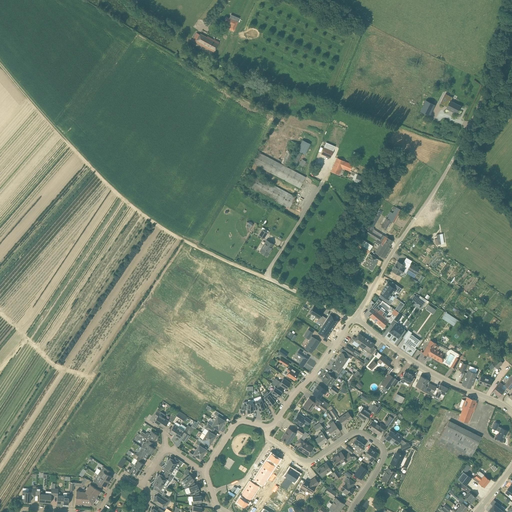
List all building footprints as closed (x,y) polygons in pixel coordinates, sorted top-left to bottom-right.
[(229,18),(227,23),(231,24),(229,29),(234,31),(238,22),(239,18),(231,14),(229,18)] [(209,49),(214,52),(219,43),(214,40),(207,36),(207,37),(200,34),(200,35),(197,33),(193,41),(209,50),(209,49)] [(449,96),(445,103),(448,105),(447,107),(447,109),(454,112),(454,111),(458,112),(461,106),(454,103),(451,101),(452,98),(449,96)] [(426,100),(421,111),(430,116),(435,105),(426,100)] [(303,140),(297,151),(302,153),(305,155),(310,144),(303,140)] [(324,147),(321,154),(330,158),(333,151),(324,147)] [(295,166),(302,153),(297,151),(291,164),(295,166)] [(253,163),(296,186),(300,188),(306,177),(259,153),(253,163)] [(331,171),(339,175),(342,168),(349,171),(352,165),(337,158),(331,171)] [(248,187),(289,208),(295,197),(254,175),(248,187)] [(380,224),(382,225),(381,227),(386,230),(390,223),(391,224),(392,222),(394,223),(401,210),(399,209),(400,207),(398,205),(396,207),(393,206),(390,212),(388,211),(380,224)] [(390,248),(389,247),(393,241),(388,238),(389,237),(386,235),(385,236),(383,235),(381,237),(372,231),(374,230),(370,228),(367,234),(377,240),(376,241),(381,244),(389,250),(390,248)] [(259,235),(264,239),(267,233),(262,230),(259,235)] [(362,239),(359,244),(366,248),(369,243),(362,239)] [(260,251),(267,255),(274,244),(267,240),(260,251)] [(389,250),(381,244),(376,253),(384,258),(389,250)] [(362,265),(372,271),(379,260),(369,254),(362,265)] [(395,265),(392,271),(399,275),(401,272),(402,273),(404,270),(407,271),(408,269),(408,268),(405,266),(405,265),(398,261),(397,261),(395,265)] [(419,269),(411,264),(408,268),(408,269),(416,274),(419,269)] [(356,289),(345,281),(341,286),(345,290),(344,291),(339,298),(339,297),(335,303),(346,311),(350,305),(348,304),(345,302),(348,297),(348,298),(350,295),(349,295),(350,293),(352,294),(356,289)] [(390,285),(387,283),(383,289),(392,295),(395,291),(396,291),(399,293),(402,289),(392,282),(390,285)] [(389,299),(392,295),(383,289),(380,293),(381,294),(380,295),(379,297),(390,304),(392,301),(389,299)] [(296,299),(283,292),(280,297),(288,301),(287,304),(292,306),(296,299)] [(414,295),(411,299),(422,306),(425,302),(414,295)] [(428,305),(425,309),(433,314),(436,310),(428,305)] [(314,306),(310,312),(319,318),(317,321),(322,325),(326,318),(321,315),(323,312),(314,306)] [(374,310),(369,316),(383,327),(388,321),(385,318),(387,315),(377,307),(374,310)] [(447,312),(446,312),(441,318),(454,326),(455,325),(458,320),(455,317),(447,312)] [(399,313),(394,319),(397,322),(402,315),(399,313)] [(330,315),(318,333),(327,339),(339,321),(330,315)] [(405,329),(395,322),(389,331),(399,338),(405,329)] [(304,336),(310,340),(305,348),(311,353),(314,349),(315,347),(316,348),(320,342),(313,337),(311,336),(313,333),(308,330),(305,334),(304,336)] [(408,330),(403,338),(406,340),(404,342),(408,345),(414,349),(420,340),(411,334),(412,332),(408,330)] [(353,336),(352,338),(354,340),(359,343),(364,337),(359,333),(356,338),(353,336)] [(359,343),(358,345),(359,347),(362,349),(363,349),(364,347),(365,347),(369,340),(364,337),(359,343)] [(363,349),(368,352),(371,354),(376,348),(373,346),(374,344),(369,340),(365,347),(364,347),(363,349)] [(430,340),(423,353),(428,356),(429,354),(435,358),(435,359),(441,362),(450,368),(451,366),(456,357),(458,358),(460,355),(451,349),(448,350),(446,354),(437,349),(439,346),(436,344),(436,343),(430,340)] [(344,348),(352,354),(355,350),(347,345),(344,348)] [(301,352),(299,355),(303,358),(299,364),(303,367),(309,357),(301,352)] [(342,352),(338,357),(345,362),(349,357),(344,354),(342,352)] [(374,361),(368,366),(373,371),(378,366),(380,366),(381,364),(391,372),(393,369),(388,365),(391,362),(382,355),(376,363),(374,361)] [(279,361),(287,366),(289,362),(281,357),(279,361)] [(338,357),(335,362),(342,367),(344,369),(348,364),(345,362),(338,357)] [(460,359),(456,357),(451,366),(455,368),(460,359)] [(492,364),(498,369),(503,362),(497,358),(492,364)] [(342,367),(335,362),(331,368),(338,372),(337,373),(339,375),(342,371),(340,370),(342,367)] [(286,376),(287,375),(290,377),(294,380),(295,379),(296,379),(297,377),(297,376),(298,374),(294,371),(295,371),(290,368),(289,367),(288,368),(287,367),(282,373),(286,376)] [(463,384),(471,388),(473,383),(477,373),(469,370),(465,380),(463,384)] [(400,381),(399,381),(397,383),(400,385),(401,383),(403,384),(404,382),(410,384),(414,376),(411,374),(411,373),(408,372),(405,371),(400,381)] [(322,380),(330,386),(335,378),(328,373),(322,380)] [(395,378),(389,374),(380,386),(386,391),(391,384),(395,378)] [(356,377),(353,375),(348,382),(351,384),(356,377)] [(422,390),(428,394),(433,385),(429,383),(427,387),(425,386),(428,380),(420,376),(418,380),(416,386),(422,389),(422,390)] [(479,383),(489,387),(492,380),(482,376),(479,383)] [(275,378),(272,383),(278,388),(280,385),(286,389),(290,383),(283,378),(281,382),(275,378)] [(500,382),(493,391),(499,396),(500,396),(507,387),(505,385),(504,385),(503,385),(500,382)] [(433,385),(428,394),(432,395),(432,393),(443,398),(444,395),(448,388),(440,384),(438,388),(436,387),(433,385)] [(313,393),(317,396),(319,398),(320,397),(323,393),(325,394),(327,391),(319,385),(313,393)] [(271,390),(269,393),(274,400),(277,396),(278,397),(279,396),(281,396),(281,397),(283,393),(282,392),(278,389),(275,386),(272,391),(271,390)] [(265,396),(262,398),(265,407),(269,404),(270,405),(271,404),(272,405),(272,406),(275,403),(274,402),(275,401),(274,400),(269,393),(269,394),(266,397),(265,396)] [(464,405),(458,420),(467,423),(473,407),(474,407),(475,406),(477,402),(475,402),(476,400),(467,397),(465,401),(465,400),(463,404),(464,405)] [(257,400),(253,401),(253,410),(258,409),(259,410),(260,410),(261,411),(265,409),(264,408),(265,408),(265,407),(262,398),(261,399),(262,400),(257,401),(257,400)] [(303,406),(310,411),(316,403),(309,398),(303,406)] [(244,401),(244,404),(240,409),(242,410),(247,410),(247,412),(249,412),(249,413),(249,414),(253,413),(253,412),(253,411),(253,410),(253,401),(253,403),(248,403),(248,401),(244,401)] [(357,415),(365,420),(367,417),(368,418),(372,411),(375,413),(380,404),(377,402),(374,406),(371,404),(367,410),(361,406),(359,410),(360,411),(357,415)] [(154,421),(159,424),(164,417),(165,415),(164,414),(162,415),(162,416),(159,414),(159,413),(160,411),(158,410),(154,415),(157,417),(154,420),(154,421)] [(176,415),(184,420),(186,416),(179,411),(176,415)] [(215,415),(213,419),(214,420),(223,426),(224,424),(223,423),(225,420),(221,418),(223,416),(216,411),(214,414),(215,415)] [(339,418),(343,425),(352,418),(348,412),(339,418)] [(397,415),(411,425),(413,422),(399,413),(397,415)] [(293,420),(294,420),(293,422),(294,421),(301,426),(304,422),(308,425),(311,420),(306,416),(304,418),(298,414),(293,420)] [(385,423),(388,426),(393,418),(390,416),(385,423)] [(164,417),(159,424),(164,427),(165,427),(164,427),(169,421),(164,417)] [(208,422),(206,425),(214,430),(215,428),(219,430),(221,427),(222,427),(222,428),(223,426),(214,420),(212,425),(208,422)] [(331,434),(333,436),(340,431),(333,421),(329,424),(331,427),(328,429),(329,431),(326,433),(329,436),(331,434)] [(373,421),(368,427),(378,434),(382,429),(385,431),(387,428),(381,423),(379,425),(373,421)] [(439,440),(471,456),(481,437),(449,421),(439,440)] [(174,424),(170,431),(175,434),(180,426),(180,424),(177,422),(175,423),(174,424)] [(499,439),(500,440),(500,439),(502,441),(503,441),(502,440),(505,435),(506,435),(508,431),(502,428),(498,426),(499,424),(495,422),(492,428),(496,430),(500,432),(496,438),(499,439)] [(314,427),(317,431),(323,427),(319,423),(314,427)] [(180,426),(175,434),(180,438),(180,437),(182,434),(185,435),(187,433),(189,430),(186,428),(181,424),(180,426)] [(208,430),(205,435),(214,440),(215,438),(214,438),(216,435),(212,433),(214,430),(206,425),(204,428),(208,430)] [(281,439),(289,444),(296,433),(288,428),(281,439)] [(405,442),(401,439),(403,436),(399,434),(398,435),(390,430),(385,438),(391,443),(391,442),(394,444),(396,440),(403,445),(406,443),(405,442)] [(142,431),(140,434),(145,438),(147,435),(155,440),(156,438),(156,439),(158,435),(151,431),(150,433),(148,432),(146,432),(146,434),(142,431)] [(319,436),(315,439),(320,445),(328,440),(322,432),(318,435),(319,436)] [(202,433),(198,440),(205,445),(206,442),(210,444),(212,441),(212,442),(214,440),(205,435),(202,433)] [(303,441),(304,439),(300,437),(296,444),(299,446),(298,448),(308,455),(313,447),(303,441)] [(142,447),(151,453),(155,448),(154,448),(151,446),(153,443),(147,439),(145,442),(144,442),(142,445),(142,447)] [(356,439),(352,445),(357,448),(356,450),(359,452),(361,450),(364,444),(361,442),(359,440),(359,441),(356,439)] [(199,445),(196,449),(197,450),(204,455),(206,453),(205,453),(205,452),(206,449),(203,447),(205,445),(198,440),(196,443),(199,445)] [(151,453),(142,447),(139,452),(137,452),(136,454),(142,458),(144,456),(148,458),(147,458),(148,458),(151,453)] [(368,460),(371,462),(377,453),(369,448),(365,454),(370,458),(368,460)] [(197,450),(196,449),(193,454),(200,459),(202,456),(203,456),(203,457),(204,455),(197,450)] [(341,452),(332,459),(338,468),(342,465),(341,463),(344,460),(346,463),(355,456),(351,454),(349,452),(344,456),(341,452)] [(390,463),(399,467),(404,455),(397,452),(395,455),(394,455),(390,463)] [(135,458),(140,461),(142,458),(136,454),(134,453),(132,456),(135,458)] [(271,453),(268,458),(277,463),(279,465),(282,460),(271,453)] [(122,457),(116,464),(121,467),(126,459),(122,457)] [(166,461),(166,462),(174,468),(178,463),(181,465),(183,462),(177,458),(175,461),(170,458),(169,459),(168,459),(168,457),(167,458),(167,459),(167,460),(167,461),(166,461)] [(144,464),(135,458),(131,463),(141,469),(144,464)] [(277,463),(268,458),(264,463),(273,469),(277,463)] [(166,462),(163,465),(161,466),(162,467),(163,465),(164,467),(163,468),(168,471),(166,474),(173,478),(175,475),(171,473),(174,468),(166,462)] [(128,468),(126,471),(132,475),(134,472),(137,474),(141,469),(131,463),(130,464),(132,466),(133,467),(131,469),(130,469),(128,468)] [(273,469),(264,463),(261,469),(270,474),(273,469)] [(317,469),(321,476),(331,470),(326,463),(317,469)] [(354,474),(361,479),(368,470),(361,465),(354,474)] [(103,466),(98,474),(108,481),(110,480),(111,480),(112,478),(111,477),(112,477),(109,475),(111,472),(103,466)] [(295,470),(289,467),(284,475),(286,477),(281,485),(284,487),(295,470)] [(388,469),(385,474),(384,474),(382,479),(390,483),(396,472),(388,468),(388,469)] [(261,469),(257,474),(266,480),(270,474),(261,469)] [(300,474),(295,470),(284,487),(287,489),(292,481),(294,482),(300,474)] [(477,474),(475,477),(479,481),(478,482),(484,487),(490,480),(484,475),(479,471),(477,474)] [(457,479),(466,485),(471,478),(463,472),(457,479)] [(156,475),(155,478),(164,484),(167,479),(171,481),(173,478),(166,474),(164,477),(159,474),(158,475),(157,475),(157,473),(156,475)] [(108,481),(98,474),(92,482),(101,488),(103,485),(105,486),(106,486),(107,486),(108,484),(107,483),(108,481)] [(188,488),(189,487),(196,484),(193,480),(194,479),(193,478),(194,477),(191,474),(190,475),(190,474),(183,480),(186,484),(185,485),(188,488)] [(266,480),(257,474),(254,480),(263,485),(266,480)] [(81,483),(74,482),(74,486),(83,486),(87,479),(85,477),(81,483)] [(311,481),(310,482),(306,479),(301,487),(311,493),(316,486),(316,485),(319,483),(315,477),(311,480),(311,481)] [(153,483),(152,484),(157,487),(155,490),(161,494),(163,491),(160,489),(164,484),(155,478),(153,481),(151,482),(151,483),(153,482),(153,483)] [(353,486),(355,483),(351,480),(349,478),(346,483),(345,483),(340,490),(343,492),(344,491),(350,495),(354,489),(351,487),(352,485),(353,486)] [(259,486),(250,480),(247,486),(256,492),(259,486)] [(456,483),(463,489),(465,486),(458,480),(456,483)] [(87,504),(87,505),(90,505),(91,504),(93,504),(95,501),(93,501),(98,494),(99,494),(101,492),(100,491),(100,490),(90,484),(85,491),(76,491),(75,503),(76,503),(76,504),(79,504),(79,503),(87,504)] [(191,496),(192,496),(201,495),(200,495),(198,491),(200,490),(199,488),(201,487),(198,484),(197,485),(197,484),(196,484),(189,487),(191,492),(189,492),(191,496)] [(252,497),(256,492),(247,486),(243,492),(252,497)] [(36,489),(35,494),(39,494),(39,502),(45,502),(45,494),(42,494),(42,491),(41,490),(41,487),(36,487),(36,489)] [(22,501),(30,502),(31,496),(35,496),(35,494),(36,489),(29,488),(29,491),(23,491),(22,501)] [(45,494),(45,502),(51,503),(51,495),(54,496),(55,488),(51,488),(51,491),(49,491),(46,491),(45,494)] [(57,503),(63,504),(63,495),(60,495),(60,492),(58,492),(58,489),(55,488),(54,496),(57,496),(57,503)] [(326,491),(333,497),(336,493),(328,488),(326,491)] [(464,497),(471,503),(476,497),(471,493),(468,491),(464,497)] [(249,502),(252,497),(243,492),(240,497),(249,502)] [(153,500),(163,507),(165,504),(167,505),(170,500),(163,496),(162,498),(156,495),(156,496),(154,496),(154,499),(153,500)] [(192,505),(193,505),(201,507),(200,502),(202,502),(202,500),(203,500),(202,496),(201,496),(201,495),(192,496),(193,501),(191,501),(192,505)] [(249,502),(240,497),(237,502),(248,509),(251,504),(249,502)] [(329,508),(334,511),(338,511),(344,504),(336,498),(329,508)] [(493,505),(490,509),(492,511),(495,511),(500,508),(501,506),(494,500),(491,503),(493,505)] [(458,508),(464,511),(468,507),(462,502),(462,503),(459,501),(458,503),(455,505),(458,508)]
